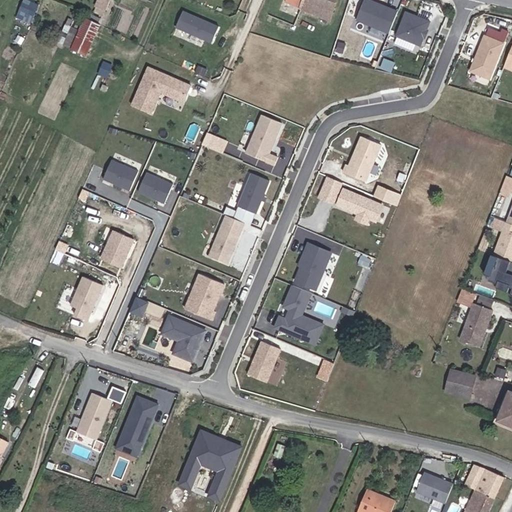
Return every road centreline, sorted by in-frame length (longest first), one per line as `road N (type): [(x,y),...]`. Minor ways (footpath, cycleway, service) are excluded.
road 1 (residential): [(214,394),(323,129),(337,117),(427,97),(466,0)]
road 2 (residential): [(511,471),(214,394)]
road 3 (residential): [(214,394),(48,344)]
